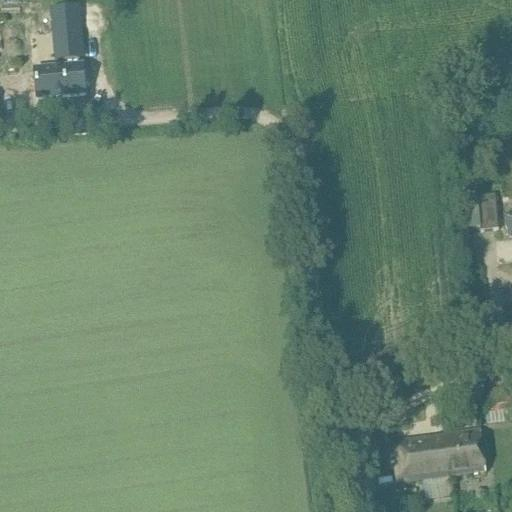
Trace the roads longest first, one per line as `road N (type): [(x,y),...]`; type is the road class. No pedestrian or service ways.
road 1 (residential): [(348,433),(322,350),(289,136),(255,116),(230,114),(116,123)]
road 2 (residential): [(511,358),(348,433)]
